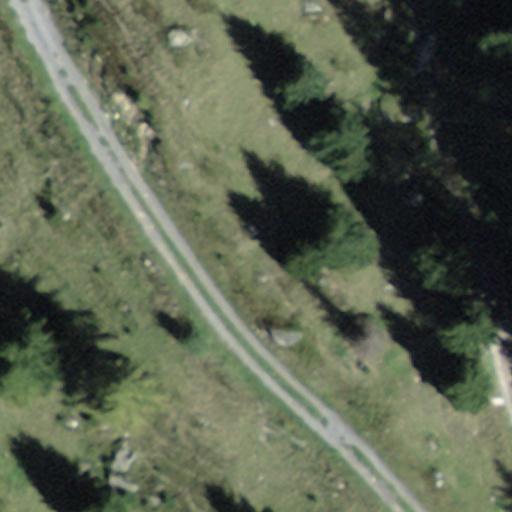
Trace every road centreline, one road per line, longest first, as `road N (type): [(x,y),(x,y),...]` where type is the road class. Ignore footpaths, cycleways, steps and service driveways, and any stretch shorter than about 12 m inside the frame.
road 1 (track): [(400,511),(343,456),(134,199),(21,0)]
road 2 (track): [(511,377),(410,0)]
